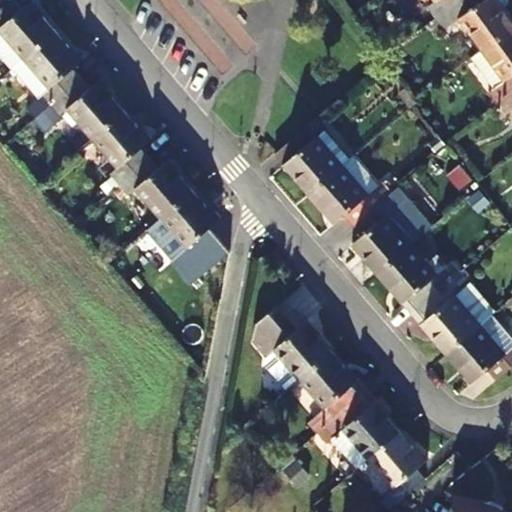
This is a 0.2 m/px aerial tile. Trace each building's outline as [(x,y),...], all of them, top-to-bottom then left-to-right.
[(11,72),(57,31),(32,2),(21,11),(11,0),(8,0),(0,7),(0,62),(9,73),(11,72)] [(435,0),(442,9),(453,0),(435,0)] [(511,6),(507,0),(453,0),(442,9),(451,20),(463,11),(487,43),(511,23),(511,6)] [(511,23),(487,43),(510,73),(498,81),(492,85),(501,97),(511,88),(511,23)] [(34,121),(79,82),(71,73),(84,62),(57,31),(11,72),(37,101),(25,111),(34,121)] [(487,43),(475,52),(498,81),(510,73),(487,43)] [(34,121),(43,131),(66,110),(92,140),(126,111),(100,82),(88,92),(79,82),(34,121)] [(502,113),(511,105),(511,88),(501,97),(494,103),(502,113)] [(117,169),(108,177),(118,188),(148,161),(140,151),(151,141),(126,111),(92,140),(117,169)] [(341,165),(316,135),(322,130),(314,119),(271,154),(306,195),(341,165)] [(341,165),(348,159),(322,130),(316,135),(341,165)] [(161,219),(193,191),(168,161),(157,171),(148,161),(118,188),(126,198),(135,190),(161,219)] [(332,226),(343,216),(352,225),(381,200),(373,191),(367,196),(341,165),(306,195),(332,226)] [(188,268),(219,243),(209,232),(220,222),(193,191),(161,219),(187,250),(179,257),(188,268)] [(409,245),(383,215),(389,210),(381,200),(352,225),(359,235),(348,245),(374,275),(409,245)] [(417,238),(392,208),(389,210),(383,215),(409,245),(417,238)] [(419,306),(461,270),(453,260),(435,276),(409,245),(374,275),(409,315),(419,306)] [(477,326),(453,296),(470,281),(461,270),(419,306),(409,315),(444,355),(477,326)] [(492,313),(496,311),(470,281),(453,296),(477,326),(492,313)] [(296,381),(330,352),(305,322),(294,332),(274,309),(253,327),(251,342),(264,359),(271,352),(296,381)] [(505,358),(511,352),(511,336),(492,313),(477,326),(505,358)] [(511,352),(505,358),(477,326),(444,355),(470,386),(488,372),(497,382),(511,369),(511,352)] [(322,412),(313,419),(321,427),(363,391),(330,352),(296,381),(322,412)] [(321,427),(330,437),(327,440),(352,470),(364,460),(398,430),(363,391),(321,427)] [(315,432),(324,443),(327,440),(330,437),(321,427),(315,432)] [(390,490),(382,497),(390,507),(420,481),(413,472),(425,461),(398,430),(364,460),(390,490)] [(500,511),(498,511),(486,506),(471,502),(455,498),(453,511),(500,511)]
